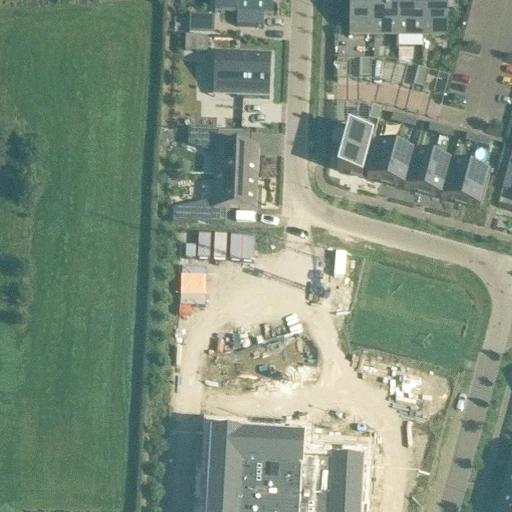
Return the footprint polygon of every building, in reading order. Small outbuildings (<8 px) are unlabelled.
[(223,0),(223,15),(237,15),(237,27),(264,29),(264,16),(273,17),(273,0),(223,0)] [(349,0),(350,38),(374,38),(374,0),(349,0)] [(374,0),(374,38),(399,38),(398,0),(374,0)] [(398,0),(399,38),(423,39),(422,0),(398,0)] [(422,0),(423,39),(448,39),(447,0),(422,0)] [(190,17),(190,35),(214,36),(214,18),(190,17)] [(186,38),(186,53),(207,54),(208,39),(186,38)] [(218,77),(217,87),(236,87),(236,99),(269,101),(270,57),(241,55),(218,54),(218,77)] [(362,62),(362,72),(372,72),(372,62),(362,62)] [(419,70),(416,80),(426,83),(429,73),(419,70)] [(416,80),(414,87),(424,90),(426,83),(416,80)] [(373,109),(369,121),(378,123),(381,111),(373,109)] [(403,127),(405,119),(393,116),(391,123),(403,127)] [(416,122),(405,119),(403,127),(414,130),(416,122)] [(440,137),(442,129),(430,126),(428,133),(440,137)] [(451,140),(454,132),(442,129),(440,137),(451,140)] [(189,131),(189,133),(190,133),(190,132),(198,132),(205,151),(217,153),(216,177),(258,178),(260,148),(242,147),(242,133),(189,131)] [(349,131),(338,173),(363,180),(374,137),(349,131)] [(477,146),(479,139),(467,136),(465,143),(477,146)] [(488,150),(491,142),(479,139),(477,146),(488,150)] [(387,186),(396,151),(377,145),(367,181),(387,186)] [(405,191),(415,155),(396,151),(387,186),(405,191)] [(424,196),(434,160),(415,155),(405,191),(424,196)] [(443,201),(452,165),(434,160),(424,196),(443,201)] [(461,206),(471,170),(452,165),(443,201),(461,206)] [(481,211),(490,176),(471,170),(461,206),(481,211)] [(173,212),(173,224),(225,226),(225,212),(257,214),(258,178),(216,177),(215,201),(173,212)] [(510,193),(511,185),(511,180),(506,179),(502,191),(510,193)] [(211,439),(206,511),(361,511),(365,448),(211,439)] [(511,504),(511,481),(506,480),(501,501),(511,504)] [(511,511),(511,504),(501,501),(497,511),(511,511)]
